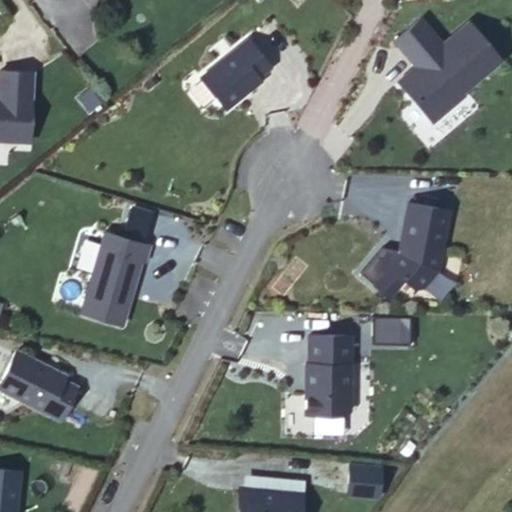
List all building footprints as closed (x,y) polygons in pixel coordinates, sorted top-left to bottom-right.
[(463,91),(502,57),(467,17),(442,37),(422,13),(391,38),(414,64),(395,81),(433,123),(466,96),(463,91)] [(272,68),(248,39),(199,77),(224,112),(263,83),(259,78),(272,68)] [(0,134),(29,137),(32,66),(0,63),(0,134)] [(77,94),(89,108),(101,98),(90,84),(77,94)] [(437,271),(448,209),(408,204),(400,252),(391,266),(419,291),(437,271)] [(152,245),(101,230),(77,314),(123,327),(140,261),(147,263),(152,245)] [(351,413),(351,336),(303,335),(301,418),(344,419),(351,413)] [(66,376),(15,350),(0,378),(0,393),(60,424),(77,388),(63,382),(66,376)] [(18,511),(22,470),(0,468),(0,511),(18,511)] [(302,511),(305,481),(238,475),(233,511),(302,511)]
